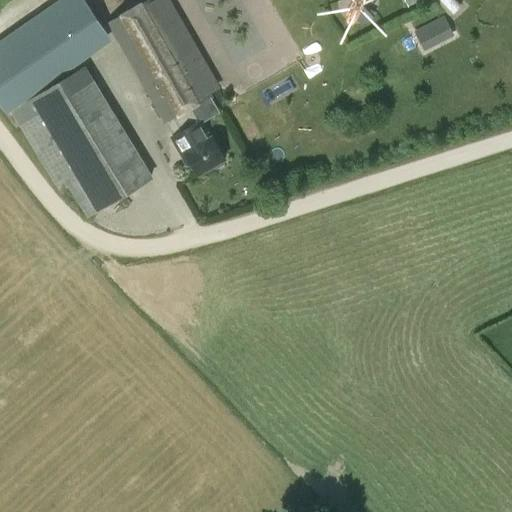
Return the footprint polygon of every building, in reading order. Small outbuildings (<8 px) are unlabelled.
[(12,110),(21,125),(58,185),(65,180),(86,216),(150,178),(80,62),(112,39),(103,26),(84,0),(59,0),(0,41),(0,102),(7,113),(12,110)] [(202,124),(201,122),(199,119),(198,119),(193,111),(203,106),(202,103),(214,96),(212,93),(221,87),(170,0),(150,0),(144,3),(111,21),(175,135),(172,137),(184,159),(187,164),(190,162),(197,175),(225,159),(212,135),(210,137),(202,124)] [(345,21),(346,23),(348,25),(351,26),(353,25),(355,19),(358,20),(367,0),(352,0),(346,14),(348,15),(345,21)] [(458,0),(442,0),(455,13),(463,5),(458,0)] [(441,14),(411,32),(423,52),(453,34),(441,14)]
